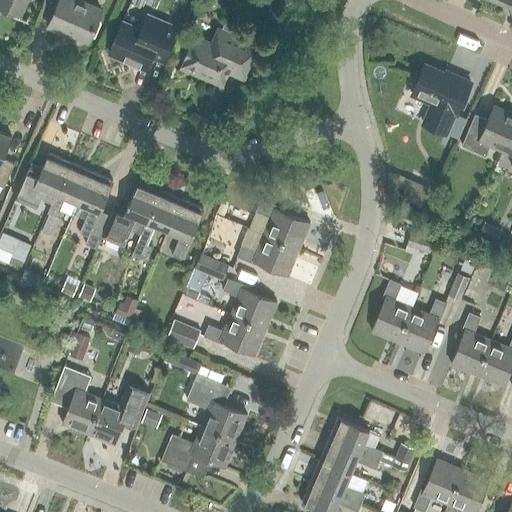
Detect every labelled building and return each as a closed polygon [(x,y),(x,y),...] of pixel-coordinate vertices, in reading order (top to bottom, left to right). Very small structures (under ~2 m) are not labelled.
[(0,0),(0,11),(5,14),(7,10),(20,15),(26,0),(0,0)] [(101,10),(79,0),(58,0),(47,27),(63,34),(64,31),(87,41),(101,10)] [(511,0),(493,0),(511,8),(511,0)] [(145,69),(154,48),(166,53),(177,28),(146,15),(140,30),(122,22),(108,53),(145,69)] [(211,43),(194,36),(181,67),(221,85),(230,63),(245,70),(241,78),(243,79),(257,46),(233,36),(237,27),(224,22),(221,30),(217,28),(211,43)] [(445,134),(454,114),(456,115),(470,82),(454,75),(453,77),(424,65),(411,95),(431,104),(422,124),(445,134)] [(490,144),(503,149),(511,127),(511,114),(493,106),(487,119),(475,114),(461,145),(485,155),(490,144)] [(511,127),(503,149),(511,153),(511,162),(511,166),(511,127)] [(13,164),(2,159),(11,138),(0,132),(0,186),(3,188),(13,164)] [(39,198),(51,203),(55,193),(56,194),(69,162),(48,153),(39,174),(28,169),(15,199),(35,208),(39,198)] [(55,193),(51,203),(47,213),(49,214),(56,217),(65,197),(77,203),(90,172),(69,162),(56,194),(55,193)] [(112,181),(90,172),(77,203),(89,208),(79,232),(88,236),(85,244),(96,249),(102,236),(101,236),(108,219),(98,214),(112,181)] [(399,174),(395,184),(404,188),(405,186),(409,179),(399,174)] [(146,221),(160,190),(138,181),(124,215),(113,210),(115,205),(115,204),(108,219),(101,236),(102,236),(124,245),(128,237),(126,236),(129,228),(140,233),(146,221)] [(404,188),(400,197),(422,207),(427,196),(405,186),(404,188)] [(155,225),(167,230),(181,199),(160,190),(146,221),(140,233),(131,255),(139,259),(141,255),(145,257),(150,246),(147,244),(155,225)] [(181,199),(167,230),(180,236),(171,255),(181,259),(202,209),(181,199)] [(279,207),(260,199),(256,211),(271,217),(264,234),(299,249),(310,223),(278,210),(279,207)] [(49,214),(41,232),(48,235),(56,217),(49,214)] [(477,235),(496,244),(503,230),(484,221),(477,235)] [(410,230),(405,245),(430,253),(435,238),(410,230)] [(288,275),(299,249),(264,234),(257,252),(241,245),(236,256),(255,264),(256,262),(288,275)] [(0,258),(8,262),(12,253),(0,247),(0,258)] [(194,267),(223,279),(229,265),(200,252),(194,267)] [(448,294),(459,299),(468,277),(457,272),(448,294)] [(238,296),(231,314),(266,328),(276,302),(245,289),(246,286),(227,279),(222,290),(238,296)] [(371,331),(397,342),(412,307),(394,300),(400,284),(389,279),(381,298),(384,299),(371,331)] [(62,293),(73,298),(78,285),(67,281),(62,293)] [(186,292),(197,296),(200,290),(189,285),(186,292)] [(138,300),(126,295),(123,302),(119,301),(115,312),(131,318),(135,307),(138,300)] [(428,314),(412,307),(397,342),(423,352),(436,321),(438,322),(446,303),(435,298),(428,314)] [(463,332),(450,364),(476,374),(490,340),(473,333),(480,317),(468,312),(461,331),(463,332)] [(222,343),(223,341),(255,354),(266,328),(231,314),(224,331),(208,324),(203,336),(222,343)] [(75,352),(88,357),(100,321),(87,317),(75,352)] [(174,319),(166,337),(193,348),(200,330),(174,319)] [(132,336),(127,350),(139,354),(144,341),(132,336)] [(490,340),(476,374),(502,385),(511,361),(511,336),(508,347),(490,340)] [(181,355),(168,350),(163,360),(176,366),(181,355)] [(62,424),(88,434),(101,399),(84,392),(90,376),(64,366),(50,401),(51,401),(53,396),(70,402),(62,424)] [(236,441),(247,415),(215,401),(222,384),(197,373),(186,399),(209,409),(201,426),(236,441)] [(114,444),(122,423),(136,428),(149,394),(127,385),(119,406),(101,399),(88,434),(114,444)] [(141,422),(149,425),(154,411),(147,408),(141,422)] [(338,417),(328,438),(379,460),(405,471),(414,448),(401,443),(395,456),(363,443),(369,430),(338,417)] [(225,466),(236,441),(201,426),(194,443),(172,434),(161,460),(186,470),(193,453),(225,466)] [(328,438),(319,460),(350,473),(356,461),(375,469),(379,460),(328,438)] [(421,488),(413,507),(424,511),(431,496),(447,503),(463,468),(437,457),(423,489),(421,488)] [(361,502),(365,494),(345,485),(350,473),(319,460),(310,481),(361,502)] [(475,511),(488,479),(463,468),(447,503),(465,510),(464,511),(477,511),(478,511),(475,511)] [(357,511),(361,502),(310,481),(301,502),(323,511),(333,511),(338,503),(357,511)]
